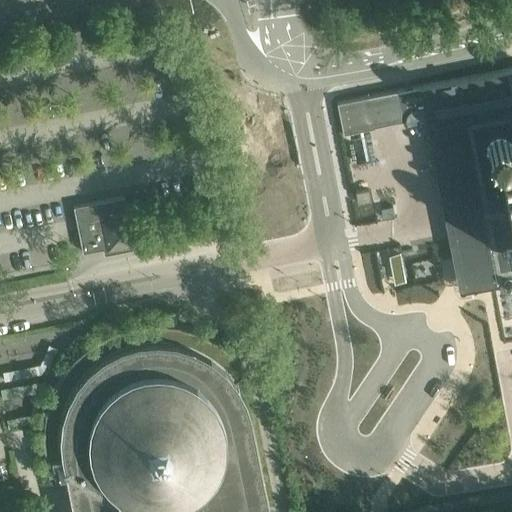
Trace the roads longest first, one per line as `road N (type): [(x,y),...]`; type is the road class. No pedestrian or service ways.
road 1 (unclassified): [(332,433),(332,454),(356,467),(389,444),(437,356),(425,335),(398,342)]
road 2 (tertiary): [(310,69),(511,35)]
road 3 (unclassified): [(274,61),(304,251)]
road 4 (unclassified): [(304,251),(336,392),(332,433)]
road 5 (unclassified): [(335,247),(310,69)]
